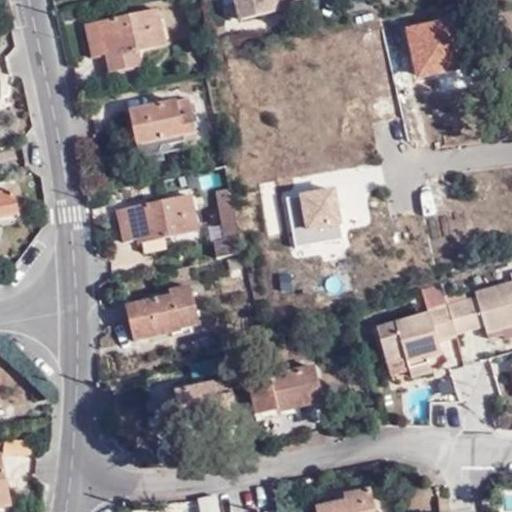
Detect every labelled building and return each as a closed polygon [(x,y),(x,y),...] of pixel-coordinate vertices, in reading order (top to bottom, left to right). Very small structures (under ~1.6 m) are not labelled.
[(236,0),(242,21),(284,10),(280,0),(236,0)] [(288,9),(285,0),(280,0),(284,10),(288,9)] [(164,48),(156,12),(83,28),(91,58),(104,56),(108,75),(140,68),(137,54),(164,48)] [(453,17),(406,26),(417,79),(465,68),(453,17)] [(138,111),(144,141),(167,136),(169,140),(190,135),(204,132),(200,114),(188,117),(185,101),(138,111)] [(167,136),(144,141),(146,151),(192,140),(190,135),(169,140),(167,136)] [(334,187),(299,193),(306,229),(342,223),(334,187)] [(236,199),(234,188),(220,190),(222,201),(236,199)] [(0,214),(17,212),(13,189),(0,191),(0,214)] [(196,228),(187,194),(114,211),(122,240),(136,236),(141,251),(163,246),(161,235),(196,228)] [(222,201),(230,239),(244,236),(236,199),(222,201)] [(223,257),(248,254),(244,236),(230,239),(219,241),(223,257)] [(449,303),(458,332),(486,325),(489,332),(511,325),(511,281),(477,292),(478,295),(449,303)] [(444,284),(423,291),(429,309),(449,303),(444,284)] [(165,336),(193,329),(185,292),(164,297),(165,302),(122,312),(130,349),(166,339),(165,336)] [(440,339),(458,335),(458,332),(449,303),(429,309),(430,312),(379,326),(387,358),(406,353),(410,367),(413,376),(433,371),(432,364),(430,356),(444,352),(440,339)] [(446,361),(444,352),(430,356),(432,364),(446,361)] [(406,353),(387,358),(391,373),(410,367),(406,353)] [(316,396),(308,358),(262,370),(261,365),(241,369),(249,406),(278,400),(279,404),(316,396)] [(234,410),(227,374),(172,386),(175,398),(159,402),(163,422),(204,413),(205,419),(223,416),(223,414),(234,410)] [(0,509),(9,507),(0,462),(0,509)] [(373,511),(369,491),(349,495),(350,498),(315,506),(316,511),(373,511)] [(450,510),(450,496),(439,497),(440,510),(450,510)] [(195,501),(195,503),(197,511),(213,511),(210,497),(195,501)]
